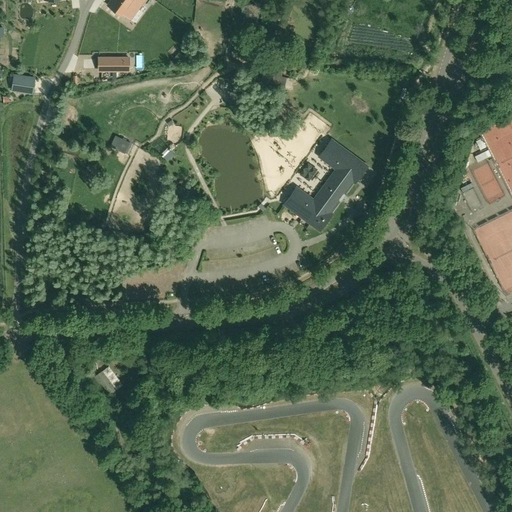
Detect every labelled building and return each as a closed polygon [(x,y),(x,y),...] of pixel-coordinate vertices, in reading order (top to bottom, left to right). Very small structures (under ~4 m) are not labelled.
[(110,0),(108,4),(113,9),(118,12),(123,16),(129,9),(135,13),(141,4),(144,0),(110,0)] [(129,70),(129,58),(98,58),(98,70),(129,70)] [(34,78),(14,75),(12,89),(32,92),(34,78)] [(123,152),(128,141),(118,136),(115,135),(110,146),(116,149),(123,152)] [(485,138),(478,140),(481,149),(488,147),(485,138)] [(296,188),(284,204),(319,230),(331,213),(330,212),(339,200),(341,201),(342,200),(340,199),(343,194),(345,196),(346,195),(344,193),(353,181),(355,182),(367,166),(332,140),(320,156),(337,169),(328,181),(319,194),(314,200),(296,188)] [(477,155),(480,162),(493,155),(490,149),(477,155)]
